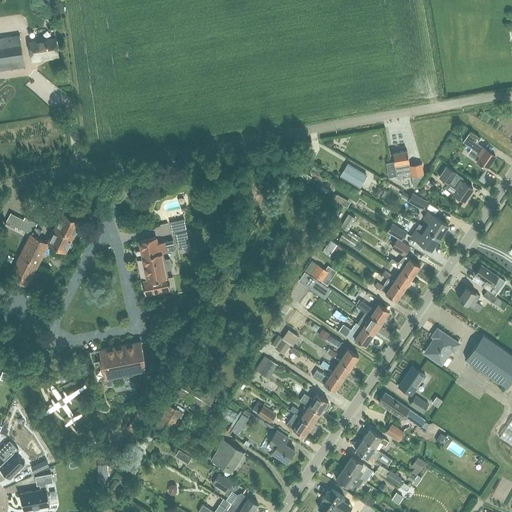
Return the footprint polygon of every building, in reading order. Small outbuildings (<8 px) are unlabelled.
[(0,70),(25,67),(20,35),(0,37),(0,70)] [(43,56),(48,55),(48,57),(59,56),(56,38),(30,42),(33,60),(43,58),(43,56)] [(481,137),(471,131),(463,141),(479,152),(478,154),(480,156),(477,161),(487,167),(495,155),(477,142),(481,137)] [(395,164),(398,178),(412,175),(407,150),(393,152),(394,162),(395,164)] [(348,164),(341,176),(360,187),(367,175),(348,164)] [(455,194),(456,195),(464,200),(465,199),(467,199),(470,196),(469,194),(473,188),(461,180),(463,177),(456,173),(446,166),(439,177),(447,183),(444,188),(454,194),(455,194)] [(300,177),(309,183),(313,177),(304,171),(300,177)] [(400,195),(409,200),(423,208),(427,201),(413,193),(411,196),(403,191),(400,195)] [(8,219),(33,229),(37,218),(13,208),(8,219)] [(430,222),(426,228),(440,237),(448,224),(428,211),(424,218),(430,222)] [(48,243),(65,252),(81,221),(63,212),(48,242),(48,243)] [(340,226),(347,231),(348,230),(356,218),(349,214),(340,226)] [(170,218),(156,221),(158,231),(173,227),(170,218)] [(406,232),(405,231),(391,223),(387,230),(401,239),(402,240),(406,232)] [(431,249),(440,237),(426,228),(422,233),(416,229),(412,236),(431,249)] [(349,230),(347,234),(351,236),(359,242),(362,238),(349,230)] [(340,238),(353,247),(357,241),(344,232),(340,238)] [(29,281),(48,243),(48,242),(38,237),(31,234),(12,272),(29,281)] [(392,246),(391,247),(404,255),(409,246),(397,239),(395,241),(384,234),(381,239),(392,246)] [(188,236),(177,239),(179,249),(190,247),(188,236)] [(145,293),(155,291),(170,287),(166,269),(172,268),(170,258),(164,259),(162,252),(168,251),(175,249),(173,240),(157,243),(156,237),(140,240),(148,281),(143,282),(145,293)] [(335,258),(342,247),(331,240),(324,251),(335,258)] [(409,257),(400,269),(412,277),(420,265),(409,257)] [(390,263),(396,266),(399,262),(393,258),(390,263)] [(311,274),(322,282),(329,272),(317,264),(311,274)] [(482,285),(496,295),(499,289),(498,289),(492,285),(498,275),(482,264),(475,274),(485,281),(483,285),(482,285)] [(404,289),(412,277),(400,269),(393,280),(404,289)] [(382,274),(388,278),(391,274),(385,270),(382,274)] [(313,285),(313,286),(321,292),(325,286),(320,283),(317,280),(313,285)] [(384,292),(388,295),(396,300),(404,289),(393,280),(389,286),(385,283),(383,285),(377,281),(374,285),(380,290),(381,289),(385,292),(384,292)] [(478,311),(482,306),(476,302),(480,295),(467,286),(458,298),(474,308),(478,311)] [(483,295),(503,309),(507,304),(487,290),(483,295)] [(369,315),(382,322),(390,310),(378,303),(374,310),(360,301),(357,306),(365,312),(369,315)] [(336,310),(344,317),(347,313),(339,306),(336,310)] [(374,334),(382,322),(369,315),(365,312),(358,322),(358,323),(362,326),(374,334)] [(351,331),(355,326),(347,320),(343,325),(351,331)] [(362,326),(354,338),(366,346),(374,334),(362,326)] [(325,340),(330,333),(322,328),(318,335),(325,340)] [(435,338),(434,338),(435,339),(433,342),(432,342),(425,352),(442,364),(452,349),(454,351),(459,343),(438,328),(433,336),(435,338)] [(288,329),(282,338),(293,345),(299,336),(288,329)] [(331,334),(327,340),(332,343),(336,337),(331,334)] [(511,380),(511,353),(483,334),(466,359),(482,370),(507,388),(511,380)] [(278,335),(273,343),(277,346),(275,349),(284,354),(291,344),(278,335)] [(106,386),(113,384),(111,377),(147,370),(141,341),(99,350),(106,386)] [(328,353),(334,357),(337,352),(331,348),(328,353)] [(339,360),(351,367),(359,356),(348,348),(339,360)] [(278,364),(269,358),(260,372),(263,374),(269,378),(278,364)] [(330,364),(323,360),(320,364),(326,369),(330,364)] [(351,367),(339,360),(332,371),(343,379),(351,367)] [(413,366),(399,386),(411,395),(425,374),(413,366)] [(343,379),(332,371),(328,377),(323,373),(322,375),(316,371),(313,376),(323,383),(335,391),(343,379)] [(177,394),(206,412),(215,397),(186,379),(177,394)] [(72,412),(66,402),(58,390),(56,388),(55,386),(52,384),(51,384),(50,384),(50,385),(51,389),(52,390),(54,393),(57,399),(61,405),(68,414),(74,420),(75,419),(72,412)] [(159,396),(165,386),(160,384),(155,394),(159,396)] [(441,402),(445,396),(439,391),(435,398),(441,402)] [(425,420),(408,408),(385,392),(379,402),(401,418),(403,414),(421,427),(422,426),(426,429),(429,424),(425,421),(425,420)] [(300,399),(309,405),(320,413),(323,408),(324,409),(326,409),(330,405),(329,403),(327,402),(328,401),(317,393),(313,400),(304,394),(300,399)] [(423,412),(428,415),(433,408),(415,395),(410,403),(423,413),(423,412)] [(252,409),(257,413),(271,422),(276,413),(263,405),(263,404),(258,400),(252,409)] [(167,437),(182,411),(169,404),(154,429),(167,437)] [(223,413),(237,418),(240,409),(226,404),(223,413)] [(290,409),(294,412),(296,414),(296,413),(299,409),(293,405),(290,409)] [(320,413),(309,405),(301,417),(312,424),(320,413)] [(286,424),(296,430),(304,436),(312,424),(301,417),(296,413),(296,414),(294,412),(290,419),(286,424)] [(243,413),(237,421),(242,425),(248,417),(243,413)] [(134,430),(143,422),(137,416),(128,424),(134,430)] [(511,418),(499,437),(511,445),(511,418)] [(386,432),(399,441),(404,433),(392,424),(386,432)] [(2,427),(0,432),(6,435),(8,430),(7,429),(2,427)] [(386,446),(389,441),(370,428),(363,439),(374,447),(378,441),(386,446)] [(272,451),(287,461),(295,450),(285,443),(289,437),(277,429),(269,441),(276,446),(272,451)] [(177,442),(185,446),(194,450),(199,440),(182,431),(177,442)] [(436,439),(442,443),(446,436),(441,432),(436,439)] [(147,435),(140,446),(144,449),(151,438),(147,435)] [(448,446),(463,455),(468,446),(454,437),(448,446)] [(374,447),(363,439),(355,450),(367,457),(374,462),(377,458),(381,451),(374,447)] [(223,463),(225,464),(234,470),(244,453),(236,448),(227,442),(224,440),(219,449),(212,460),(221,465),(223,463)] [(17,451),(8,443),(0,451),(0,460),(5,465),(0,470),(0,477),(8,484),(22,469),(10,459),(17,451)] [(131,470),(136,462),(143,451),(138,448),(126,467),(131,470)] [(179,450),(176,455),(181,458),(184,453),(179,450)] [(364,471),(367,466),(351,455),(344,467),(359,477),(364,471)] [(411,465),(419,471),(425,461),(417,456),(411,465)] [(46,459),(32,466),(35,472),(49,466),(46,459)] [(336,478),(352,489),(355,484),(359,487),(363,480),(359,477),(344,467),(336,478)] [(386,476),(401,486),(404,481),(400,479),(402,477),(390,469),(386,476)] [(227,492),(233,481),(218,472),(212,483),(227,492)] [(416,476),(410,472),(407,478),(412,481),(416,476)] [(40,489),(20,492),(23,510),(49,506),(46,484),(53,483),(51,473),(35,476),(37,485),(40,485),(40,489)] [(115,489),(119,482),(114,479),(110,486),(115,489)] [(120,504),(125,497),(108,487),(99,501),(111,508),(113,505),(108,502),(110,498),(120,504)] [(343,511),(349,504),(342,500),(345,497),(332,488),(330,491),(328,490),(322,498),(324,500),(318,508),(324,511),(323,511),(334,511),(337,509),(341,511),(343,511)] [(238,493),(231,503),(241,509),(245,511),(252,511),(258,503),(241,492),(241,493),(238,493)] [(396,492),(392,499),(399,504),(403,497),(396,492)] [(366,493),(361,500),(366,503),(371,496),(366,493)] [(245,511),(241,509),(231,503),(230,502),(222,511),(245,511)]
